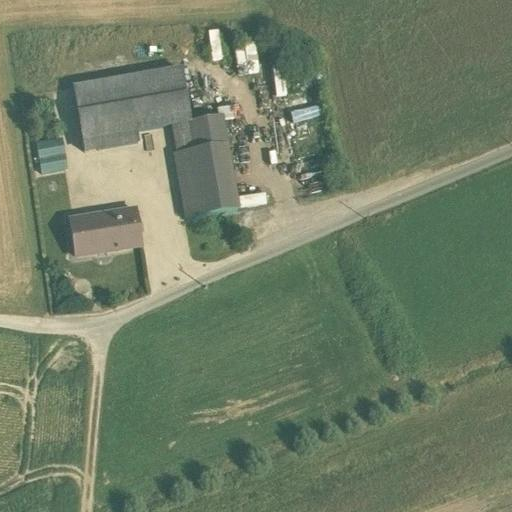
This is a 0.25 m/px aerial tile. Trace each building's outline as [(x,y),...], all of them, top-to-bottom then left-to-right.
[(179,44),(151,45),(151,54),(179,53),(179,44)] [(180,73),(162,76),(166,103),(184,100),(180,73)] [(162,76),(90,88),(94,116),(166,103),(162,76)] [(90,88),(72,91),(77,119),(94,116),(90,88)] [(166,103),(94,116),(100,151),(136,145),(134,134),(175,127),(187,125),(188,125),(184,100),(166,103)] [(292,125),(319,116),(316,107),(288,116),(292,125)] [(94,116),(77,119),(83,154),(100,151),(94,116)] [(187,125),(175,127),(180,156),(192,154),(187,125)] [(180,156),(174,157),(185,223),(235,215),(224,149),(192,154),(180,156)] [(62,158),(38,162),(40,176),(64,172),(62,158)] [(135,214),(92,221),(68,225),(73,259),(116,252),(117,253),(141,249),(135,214)]
